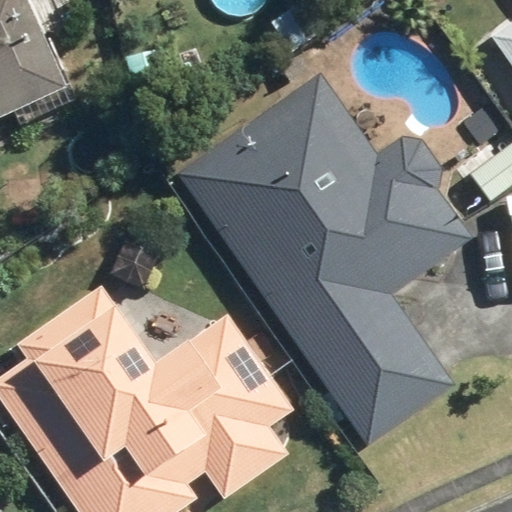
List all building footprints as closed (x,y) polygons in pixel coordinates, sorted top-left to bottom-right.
[(59,0),(0,0),(0,116),(95,67),(59,0)] [(511,30),(497,42),(511,62),(511,30)] [(177,182),(368,454),(457,394),(394,303),(477,245),(441,198),(446,176),(426,146),(405,143),(380,162),(323,81),(177,182)] [(511,151),(477,177),(496,204),(511,192),(511,151)] [(114,280),(147,295),(174,238),(140,223),(114,280)] [(0,384),(0,406),(73,511),(193,511),(200,508),(186,487),(202,477),(225,510),(290,463),(271,437),(294,421),(228,326),(160,375),(102,293),(17,352),(28,366),(0,384)]
